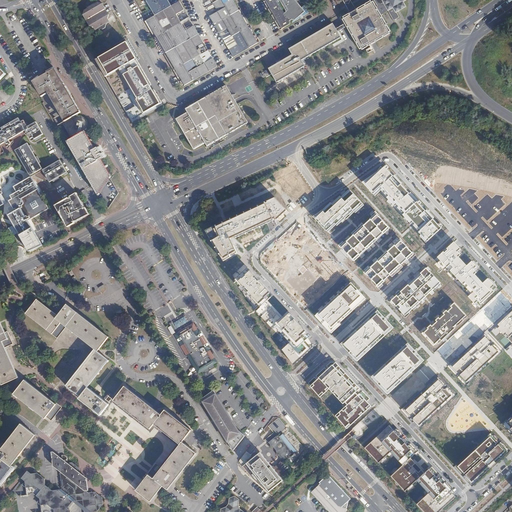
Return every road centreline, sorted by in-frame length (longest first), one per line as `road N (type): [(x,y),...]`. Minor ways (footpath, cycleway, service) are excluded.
road 1 (unclassified): [(116,0),(176,96),(322,15),(325,0)]
road 2 (residential): [(511,285),(389,155),(323,196)]
road 3 (secondary): [(390,76),(193,180)]
road 4 (residential): [(323,196),(253,261),(332,347)]
road 5 (residential): [(332,347),(474,499)]
road 6 (secondary): [(152,174),(51,0)]
road 7 (secondary): [(32,2),(132,175)]
road 8 (secondary): [(165,231),(268,389)]
road 9 (secondary): [(283,378),(185,231)]
road 10 (secondary): [(401,511),(293,391)]
road 11 (secondary): [(279,403),(377,511)]
road 12 (motorway): [(371,104),(428,86),(500,112)]
